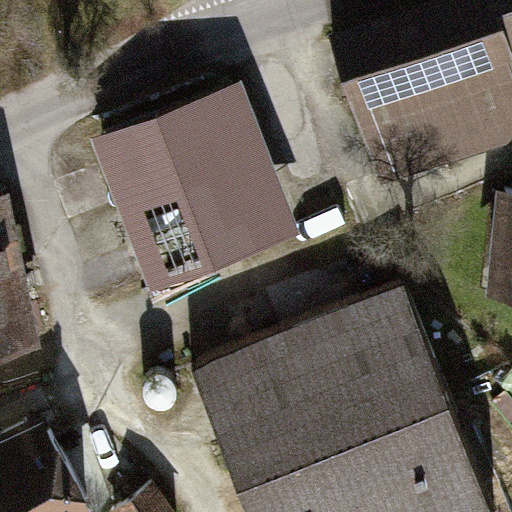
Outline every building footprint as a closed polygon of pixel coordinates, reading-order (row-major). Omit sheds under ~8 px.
[(484,0),(455,0),(343,38),(390,174),(511,131),(511,2),(488,11),(484,0)] [(230,90),(162,116),(219,262),(286,236),(230,90)] [(4,189),(0,190),(0,348),(29,344),(4,189)] [(511,190),(508,190),(496,290),(511,291),(511,190)] [(487,511),(401,295),(202,374),(257,511),(487,511)] [(54,428),(10,451),(2,436),(0,437),(0,511),(75,511),(90,503),(54,428)] [(170,511),(150,481),(101,511),(170,511)]
